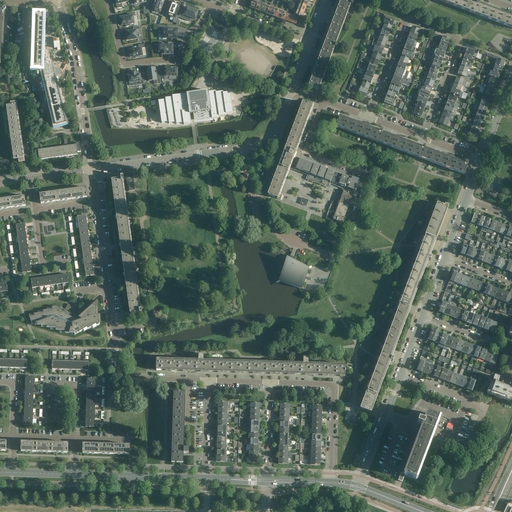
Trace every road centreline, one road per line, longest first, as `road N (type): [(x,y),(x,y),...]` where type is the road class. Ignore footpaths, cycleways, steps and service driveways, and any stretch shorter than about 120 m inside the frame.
road 1 (residential): [(209,380),(118,370),(90,169)]
road 2 (residential): [(109,0),(126,64),(178,60),(210,3)]
road 3 (residential): [(346,225),(366,174),(306,152),(323,100)]
road 4 (residential): [(90,169),(74,54),(55,0)]
road 5 (residential): [(424,140),(459,41),(406,18)]
road 6 (residential): [(330,482),(333,388),(270,382)]
road 7 (unclassified): [(223,151),(90,169)]
road 8 (tertiary): [(206,478),(75,474)]
road 9 (unclassified): [(305,246),(257,216),(242,149)]
road 10 (residential): [(357,487),(400,374)]
road 11 (residential): [(509,381),(499,345),(421,317)]
